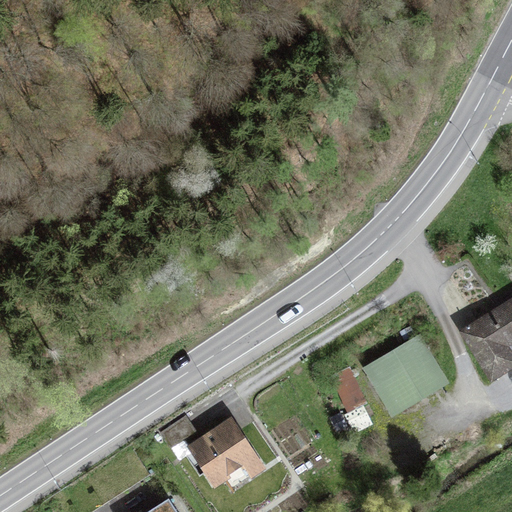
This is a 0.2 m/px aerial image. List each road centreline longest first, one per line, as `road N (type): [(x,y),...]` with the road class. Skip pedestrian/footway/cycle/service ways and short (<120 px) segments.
road 1 (secondary): [(403,212),(330,275),(0,495)]
road 2 (residential): [(403,212),(431,255),(428,275),(204,414)]
road 3 (track): [(421,279),(470,389),(462,405),(395,449)]
road 4 (secondary): [(478,102),(403,212)]
